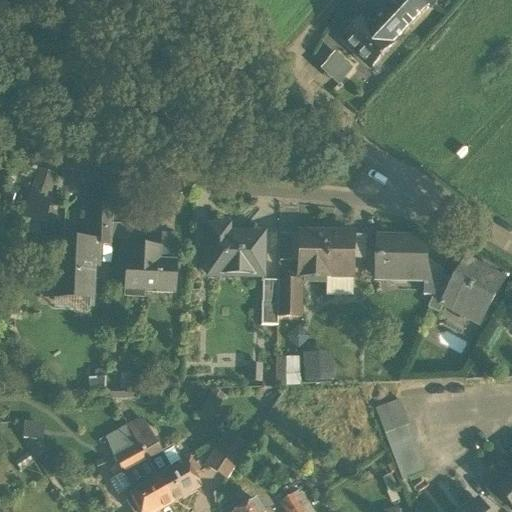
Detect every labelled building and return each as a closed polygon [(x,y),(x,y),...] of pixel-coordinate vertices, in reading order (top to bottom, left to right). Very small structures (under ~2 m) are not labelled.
[(373,24),(394,44),(427,9),(418,0),(396,0),(378,19),(373,24)] [(418,0),(427,9),(434,0),(436,0),(442,5),(447,0),(418,0)] [(373,24),(378,19),(371,12),(343,41),(371,68),(394,44),(373,24)] [(337,86),(353,70),(335,53),(319,69),(337,86)] [(57,175),(39,169),(30,196),(48,202),(57,175)] [(70,178),(72,172),(62,169),(55,190),(76,197),(81,181),(70,178)] [(48,202),(30,196),(23,220),(43,226),(51,202),(48,202)] [(112,201),(112,208),(111,225),(126,226),(127,202),(112,201)] [(111,230),(111,225),(112,208),(90,207),(89,229),(111,230)] [(126,241),(126,226),(111,225),(111,230),(110,241),(126,241)] [(96,245),(110,246),(110,245),(110,241),(111,230),(89,229),(88,229),(87,244),(96,244),(96,245)] [(239,277),(258,277),(259,238),(225,238),(225,229),(207,229),(207,269),(239,269),(239,277)] [(325,278),(353,279),(354,260),(354,236),(299,235),(298,277),(325,278)] [(160,264),(174,264),(176,236),(162,236),(161,250),(160,264)] [(366,237),(354,236),(354,260),(366,260),(366,237)] [(425,281),(426,281),(426,272),(427,241),(378,239),(377,279),(425,281)] [(53,262),(51,293),(89,294),(89,301),(91,301),(92,266),(95,266),(96,245),(96,244),(87,244),(53,242),(53,246),(44,245),(43,262),(53,262)] [(140,294),(173,295),(174,264),(160,264),(145,263),(145,250),(126,249),(124,288),(140,289),(140,294)] [(161,250),(145,250),(145,263),(160,264),(161,250)] [(467,264),(464,268),(475,274),(477,270),(467,264)] [(479,267),(477,270),(475,274),(464,268),(455,286),(445,302),(447,303),(482,322),(503,284),(492,278),(493,276),(479,267)] [(207,277),(239,277),(239,269),(207,269),(207,277)] [(424,298),(433,298),(442,278),(444,273),(426,272),(426,281),(425,281),(424,298)] [(353,279),(325,278),(324,298),(353,298),(353,279)] [(455,286),(442,278),(433,298),(428,311),(439,316),(447,303),(445,302),(455,286)] [(260,304),(277,304),(278,283),(259,283),(258,304),(260,304)] [(277,319),(299,319),(299,283),(278,283),(277,304),(277,319)] [(51,299),(89,301),(89,294),(51,293),(51,299)] [(88,312),(89,301),(51,299),(50,311),(88,312)] [(277,304),(260,304),(260,327),(277,327),(277,319),(277,304)] [(108,305),(100,305),(99,333),(106,333),(108,305)] [(115,305),(108,305),(106,333),(115,333),(115,305)] [(301,354),(302,384),(331,383),(330,354),(301,354)] [(299,358),(284,359),(285,388),(300,387),(299,358)] [(284,359),(275,359),(275,388),(285,388),(284,359)] [(261,366),(247,365),(247,383),(261,384),(261,366)] [(224,396),(211,390),(200,413),(214,419),(224,396)] [(377,410),(381,423),(404,414),(399,402),(377,410)] [(408,426),(404,414),(381,423),(386,434),(408,426)] [(132,438),(147,430),(140,419),(126,426),(127,428),(132,438)] [(24,423),(22,439),(36,440),(37,425),(24,423)] [(413,438),(408,426),(386,434),(390,446),(413,438)] [(114,462),(138,448),(132,438),(127,428),(105,439),(114,462)] [(147,430),(132,438),(138,448),(146,461),(160,453),(147,430)] [(206,467),(227,480),(246,450),(226,437),(206,467)] [(417,449),(413,438),(390,446),(394,458),(417,449)] [(172,446),(160,453),(170,470),(183,463),(172,446)] [(121,474),(123,474),(146,461),(138,448),(114,462),(116,465),(121,474)] [(421,461),(417,449),(394,458),(399,470),(421,461)] [(146,461),(156,478),(170,470),(160,453),(146,461)] [(189,459),(184,462),(192,477),(198,474),(189,459)] [(156,478),(146,461),(123,474),(133,491),(156,478)] [(426,473),(421,461),(399,470),(403,482),(424,474),(426,473)] [(183,463),(170,470),(156,478),(171,504),(199,489),(192,477),(184,462),(183,463)] [(126,491),(128,494),(133,491),(123,474),(121,474),(116,465),(104,477),(117,497),(126,491)] [(157,511),(171,504),(156,478),(133,491),(128,494),(131,499),(126,502),(131,511),(137,511),(138,511),(157,511)] [(511,479),(498,490),(509,504),(511,508),(511,479)] [(486,492),(500,511),(509,504),(498,490),(494,485),(486,492)] [(299,490),(291,496),(299,509),(308,503),(299,490)] [(279,503),(284,511),(294,511),(299,509),(291,496),(279,503)] [(237,511),(260,511),(254,501),(237,511)] [(313,511),(308,503),(299,509),(301,511),(313,511)] [(486,511),(480,503),(468,511),(486,511)]
